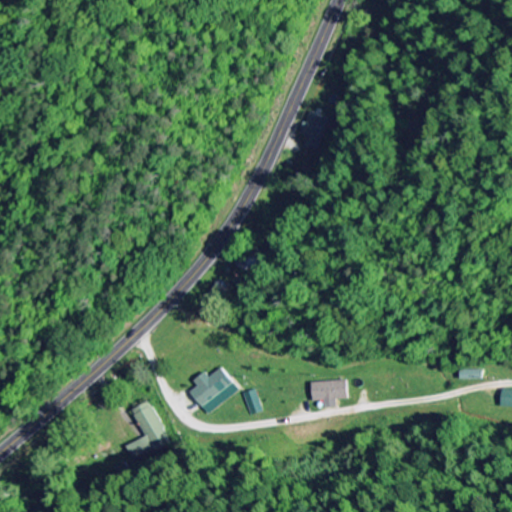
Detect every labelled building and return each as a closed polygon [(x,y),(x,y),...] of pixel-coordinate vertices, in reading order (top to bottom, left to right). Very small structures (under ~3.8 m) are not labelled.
[(330,119),(312,112),(304,135),(311,137),(308,147),(319,151),(330,119)] [(197,382),(201,387),(194,394),(211,416),(242,391),(224,369),(213,378),(209,373),(197,382)] [(461,381),(484,380),(484,370),(461,371),(461,381)] [(315,402),(327,402),(328,409),(339,409),(339,401),(349,401),(349,382),(315,383),(315,402)] [(511,409),(511,391),(504,392),(503,409),(511,409)] [(136,411),(149,438),(130,448),(137,463),(174,444),(153,403),(136,411)]
